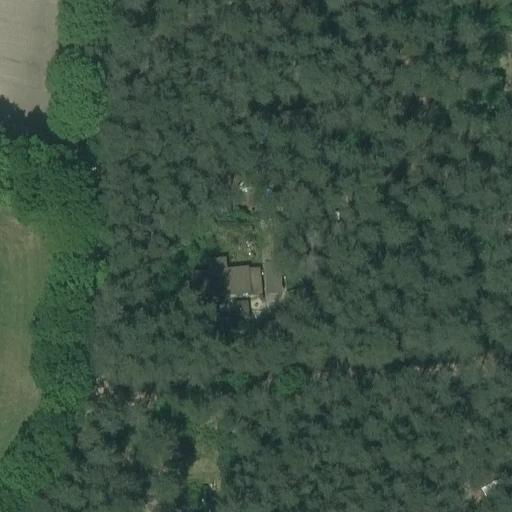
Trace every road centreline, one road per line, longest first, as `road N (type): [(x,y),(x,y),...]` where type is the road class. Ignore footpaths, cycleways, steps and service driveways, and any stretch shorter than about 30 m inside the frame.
road 1 (track): [(511,356),(85,399)]
road 2 (track): [(109,0),(85,399)]
road 3 (track): [(85,399),(83,427),(36,511)]
